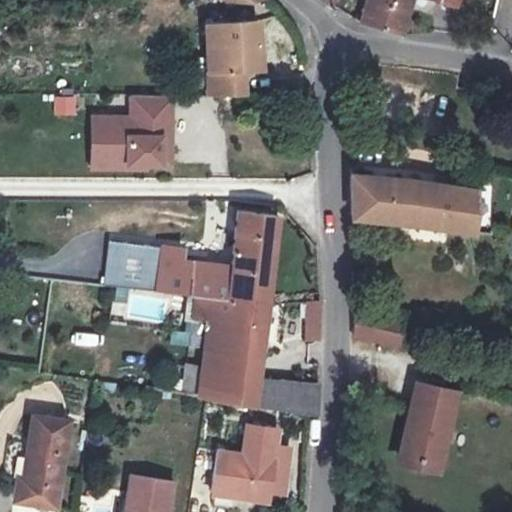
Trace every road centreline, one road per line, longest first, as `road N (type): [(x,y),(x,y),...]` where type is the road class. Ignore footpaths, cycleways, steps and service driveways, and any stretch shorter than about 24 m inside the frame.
road 1 (residential): [(322,511),(337,27)]
road 2 (residential): [(511,60),(337,27)]
